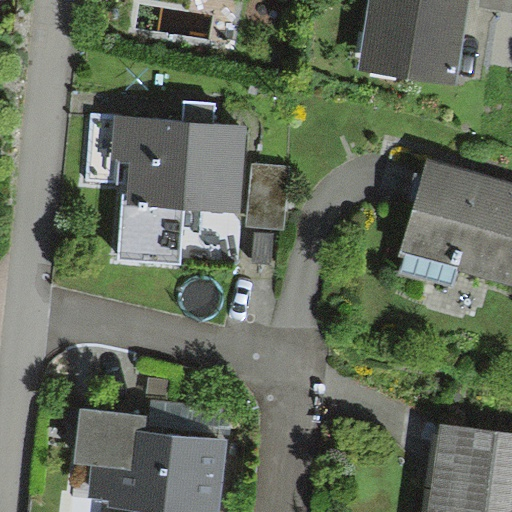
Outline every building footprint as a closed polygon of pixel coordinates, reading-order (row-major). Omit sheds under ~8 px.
[(372,0),(363,67),(455,83),(468,0),(372,0)] [(241,212),(246,129),(93,118),(89,180),(130,183),(129,197),(123,197),(119,256),(237,264),(241,212)] [(511,183),(429,158),(402,246),(511,279),(511,183)] [(287,168),(253,166),(248,226),(282,229),(287,168)] [(135,511),(219,511),(227,440),(146,432),(148,416),(80,409),(75,463),(92,464),(89,498),(110,500),(110,506),(135,509),(135,511)] [(511,511),(511,431),(443,423),(432,511),(511,511)]
